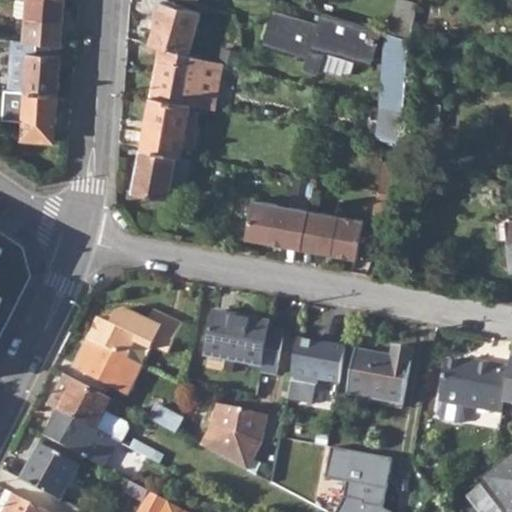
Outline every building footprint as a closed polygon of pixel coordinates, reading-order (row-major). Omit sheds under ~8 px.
[(16,0),(15,27),(25,28),(27,0),(16,0)] [(27,0),(25,28),(25,31),(60,33),(62,0),(27,0)] [(402,0),(397,0),(394,18),(404,19),(408,2),(402,0)] [(161,45),(170,47),(171,43),(190,49),(197,23),(221,30),(224,20),(162,1),(151,42),(161,45)] [(411,41),(417,6),(408,2),(404,19),(394,18),(391,35),(396,37),(408,41),(411,41)] [(310,53),(307,66),(352,76),(356,58),(374,62),(382,29),(275,4),(265,43),(310,53)] [(385,105),(389,106),(396,37),(391,35),(385,33),(379,103),(385,105)] [(408,41),(396,37),(389,106),(405,111),(405,110),(408,41)] [(191,103),(194,104),(196,97),(191,96),(196,69),(217,74),(221,61),(170,47),(161,45),(152,96),(191,103)] [(24,91),(25,91),(27,54),(11,53),(9,89),(24,91)] [(60,57),(27,54),(25,91),(57,93),(60,57)] [(25,91),(24,91),(21,138),(54,141),(57,93),(25,91)] [(181,152),(191,103),(152,96),(143,145),(178,152),(181,152)] [(385,105),(382,126),(403,129),(405,111),(389,106),(385,105)] [(400,145),(403,129),(382,126),(380,141),(400,145)] [(135,190),(168,197),(178,152),(143,145),(135,190)] [(381,192),(394,195),(395,183),(381,180),(381,192)] [(394,195),(381,192),(376,216),(389,219),(394,195)] [(308,209),(254,199),(248,227),(255,237),(301,246),(308,209)] [(308,209),(301,246),(359,257),(365,219),(308,209)] [(89,341),(130,360),(139,344),(154,350),(156,346),(171,354),(185,326),(167,317),(162,327),(125,309),(119,311),(113,324),(101,319),(89,341)] [(209,355),(265,366),(269,345),(272,328),(273,323),(217,313),(209,355)] [(265,366),(264,372),(276,374),(279,375),(288,331),(272,328),(269,345),(265,366)] [(342,384),(349,349),(301,340),(294,380),(320,385),(321,380),(342,384)] [(75,367),(130,396),(144,367),(130,360),(89,341),(75,367)] [(350,394),(405,404),(415,351),(395,347),(393,357),(358,350),(350,394)] [(469,404),(503,410),(505,401),(511,366),(475,359),(475,363),(464,361),(448,358),(441,399),(442,399),(469,404)] [(276,374),(264,372),(259,395),(272,398),(276,374)] [(109,403),(76,385),(65,379),(51,406),(61,411),(96,430),(103,434),(114,440),(119,442),(122,443),(129,429),(128,423),(105,411),(109,403)] [(469,404),(442,399),(440,412),(443,417),(462,421),(466,417),(469,404)] [(151,419),(177,434),(184,420),(158,406),(151,419)] [(219,406),(215,425),(203,447),(250,472),(256,461),(265,444),(270,417),(219,406)] [(47,437),(105,468),(119,442),(114,440),(103,434),(96,430),(61,411),(47,437)] [(21,483),(61,503),(80,466),(41,446),(21,483)] [(392,459),(332,448),(325,479),(350,483),(347,497),(339,511),(390,511),(383,508),(392,459)] [(250,472),(257,476),(263,465),(256,461),(250,472)] [(511,511),(511,463),(466,497),(477,511),(511,511)] [(108,487),(125,496),(133,482),(115,473),(108,487)] [(47,511),(8,491),(0,504),(0,511),(47,511)] [(188,511),(151,492),(140,511),(188,511)]
